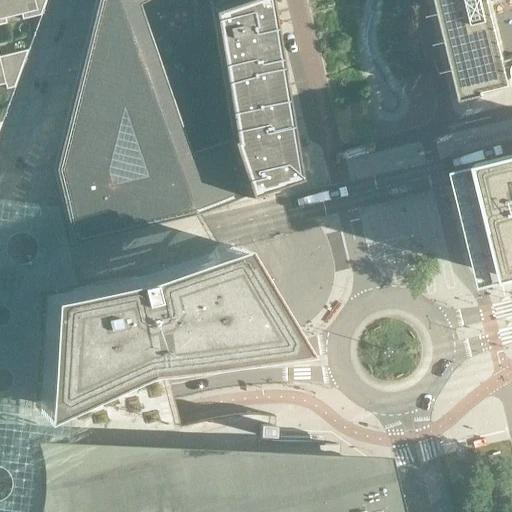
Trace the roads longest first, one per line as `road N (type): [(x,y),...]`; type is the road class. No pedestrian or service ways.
road 1 (residential): [(292,0),(370,300)]
road 2 (secondary): [(166,388),(0,429)]
road 3 (residential): [(440,511),(419,391)]
road 4 (residential): [(377,399),(416,511)]
